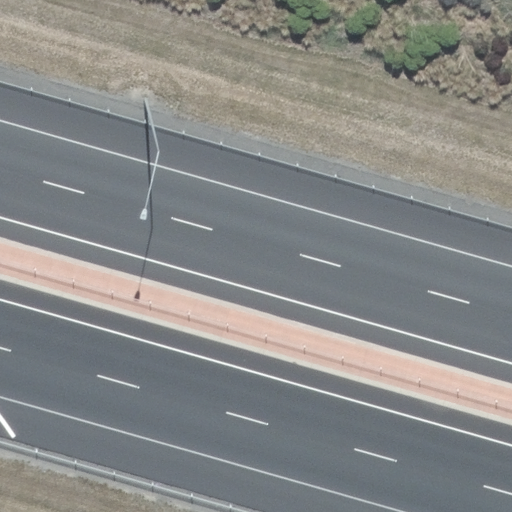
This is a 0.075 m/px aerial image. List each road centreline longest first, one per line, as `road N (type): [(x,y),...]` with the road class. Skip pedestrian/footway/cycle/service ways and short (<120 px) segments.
road 1 (motorway): [(0,168),(511,314)]
road 2 (motorway): [(511,500),(0,355)]
